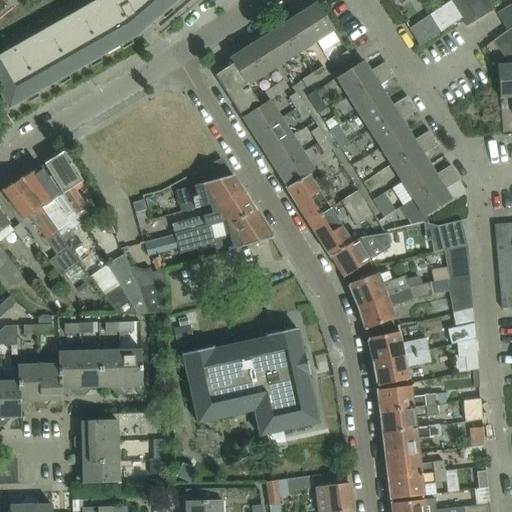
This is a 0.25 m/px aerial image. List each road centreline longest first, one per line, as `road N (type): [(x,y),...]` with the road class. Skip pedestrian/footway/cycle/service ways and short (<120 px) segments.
road 1 (residential): [(504,511),(471,180),(461,147),(363,0)]
road 2 (residential): [(174,56),(324,298),(348,376),(367,511)]
road 3 (residential): [(0,159),(174,56)]
